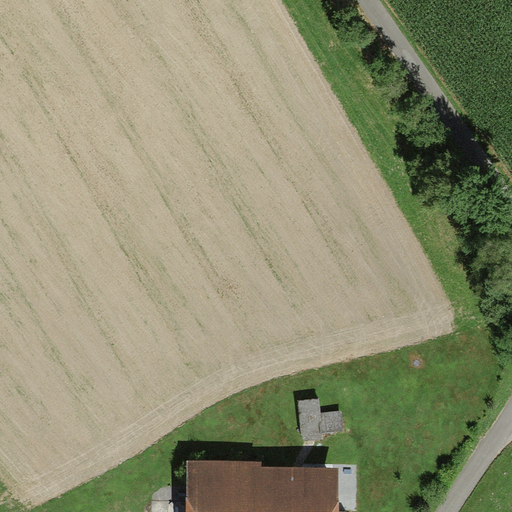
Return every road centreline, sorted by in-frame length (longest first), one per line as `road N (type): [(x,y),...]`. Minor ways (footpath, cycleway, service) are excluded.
road 1 (residential): [(364,0),(511,218)]
road 2 (residential): [(446,511),(511,410)]
